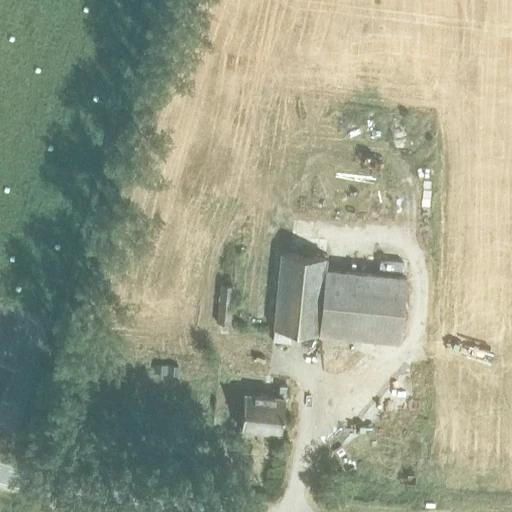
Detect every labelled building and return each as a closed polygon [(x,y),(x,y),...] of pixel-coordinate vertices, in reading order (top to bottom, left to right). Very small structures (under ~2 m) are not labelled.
[(358,106),(357,133),(378,134),(378,106),(358,106)] [(281,252),(274,327),(272,340),(291,341),(292,329),(399,340),(405,276),(324,268),(325,256),(281,252)] [(216,322),(230,323),(234,285),(220,284),(216,322)] [(153,320),(158,288),(136,285),(131,317),(153,320)] [(0,395),(13,368),(0,362),(0,395)] [(241,428),(281,432),(285,385),(279,385),(278,396),(244,393),(241,428)]
